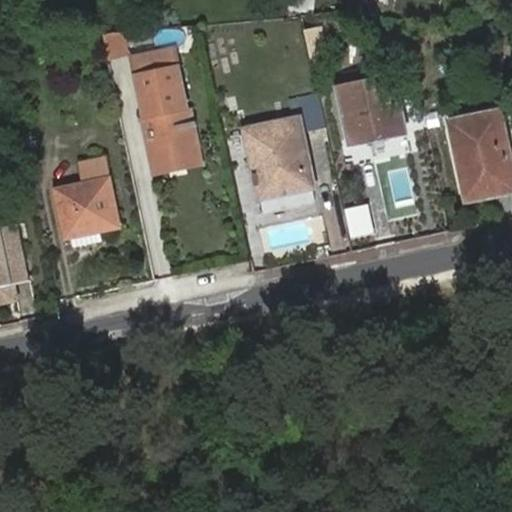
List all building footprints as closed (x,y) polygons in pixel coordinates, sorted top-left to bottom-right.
[(122,30),(104,32),(109,58),(127,55),(122,31),(122,30)] [(154,150),(158,167),(194,160),(190,141),(197,140),(194,127),(182,61),(145,68),(137,70),(151,136),(158,134),(161,149),(154,150)] [(343,87),(354,144),(409,132),(403,101),(391,103),(390,99),(386,100),(382,79),(343,87)] [(477,152),(486,196),(511,190),(511,169),(501,114),(457,123),(463,155),(477,152)] [(314,187),(301,122),(249,132),(266,213),(299,206),(318,202),(314,187)] [(151,136),(154,150),(161,149),(158,134),(151,136)] [(190,141),(194,160),(208,156),(204,138),(197,140),(190,141)] [(472,199),(486,196),(477,152),(463,155),(472,199)] [(88,182),(111,177),(106,158),(84,163),(88,182)] [(120,227),(111,177),(88,182),(60,188),(69,237),(73,236),(101,231),(120,227)] [(0,229),(0,289),(16,286),(31,283),(19,225),(3,229),(0,229)] [(101,231),(73,236),(76,247),(104,242),(101,231)] [(16,286),(0,289),(0,304),(19,300),(16,286)]
